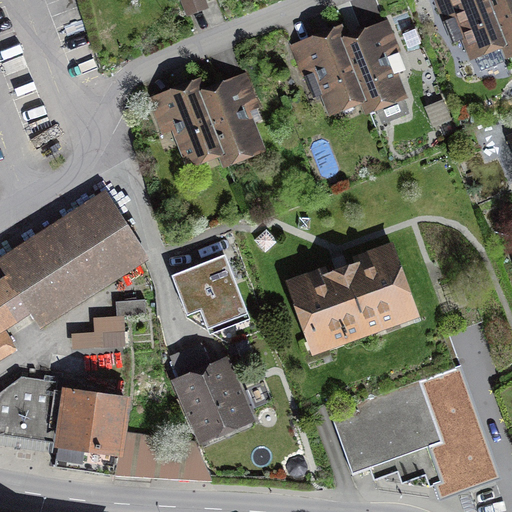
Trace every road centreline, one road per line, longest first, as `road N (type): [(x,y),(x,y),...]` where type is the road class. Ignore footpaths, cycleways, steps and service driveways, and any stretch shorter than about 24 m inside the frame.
road 1 (residential): [(310,0),(128,80),(74,172),(0,216)]
road 2 (secondary): [(256,511),(104,503),(0,486)]
